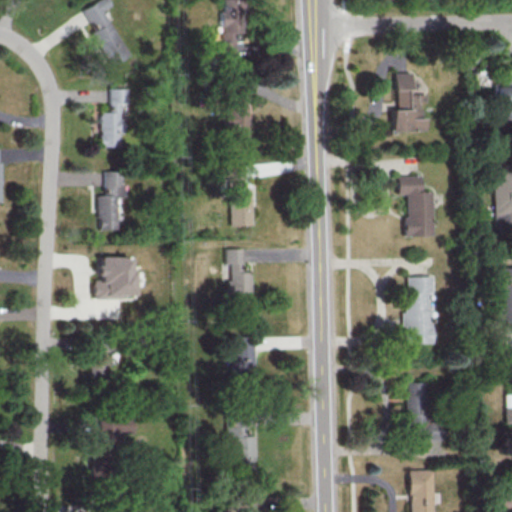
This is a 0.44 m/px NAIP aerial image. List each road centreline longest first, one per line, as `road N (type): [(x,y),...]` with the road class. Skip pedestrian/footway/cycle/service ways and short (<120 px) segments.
road 1 (tertiary): [(313,0),(324,511)]
road 2 (residential): [(0,35),(39,60),(55,127),(41,511)]
road 3 (residential): [(511,21),(314,27)]
